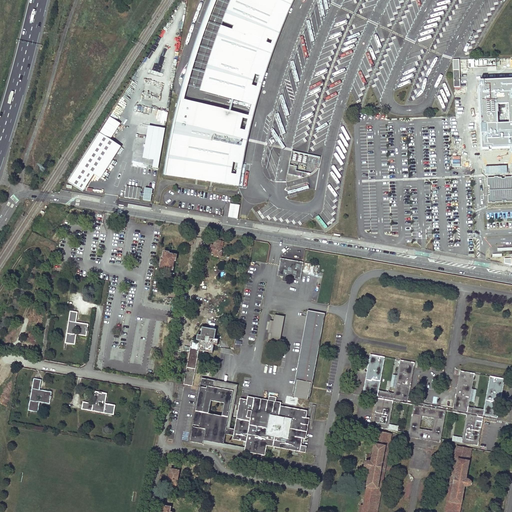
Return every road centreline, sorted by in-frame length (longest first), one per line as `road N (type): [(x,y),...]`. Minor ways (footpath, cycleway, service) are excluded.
road 1 (tertiary): [(511,280),(26,193),(0,222)]
road 2 (unknown): [(172,388),(201,224)]
road 3 (motorway): [(0,140),(37,0)]
